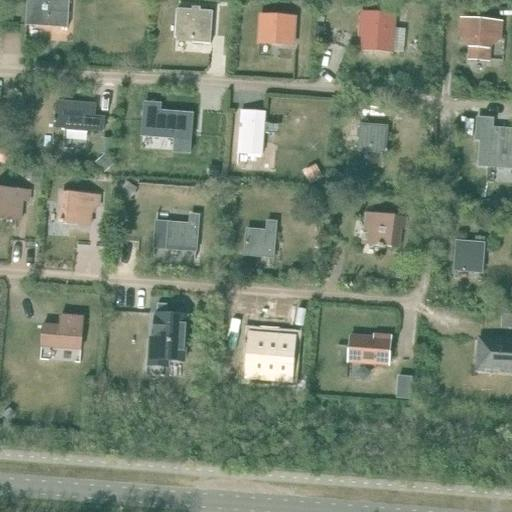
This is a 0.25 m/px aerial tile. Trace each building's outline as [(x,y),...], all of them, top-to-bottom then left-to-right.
[(27,0),(25,26),(66,28),(67,3),(55,2),(54,0),(44,0),(45,1),(27,0)] [(328,16),(339,10),(335,2),(324,7),(328,16)] [(176,9),(174,39),(192,40),(191,44),(210,45),(212,12),(176,9)] [(360,37),(359,51),(388,53),(391,17),(359,14),(357,37),(360,37)] [(261,18),(260,43),(281,44),(281,47),(293,48),(295,20),(261,18)] [(487,61),(489,40),(500,41),(502,23),(462,19),(460,37),(471,38),(469,60),(487,61)] [(316,27),(314,40),(323,41),(325,29),(316,27)] [(390,29),(388,53),(401,54),(403,30),(390,29)] [(59,103),(56,128),(101,132),(102,120),(91,119),(92,106),(59,103)] [(177,140),(179,114),(160,112),(161,105),(144,104),(142,137),(177,140)] [(342,119),(356,120),(357,106),(343,104),(342,119)] [(265,113),(241,111),(238,153),(262,155),(264,133),(273,134),(274,124),(264,124),(265,113)] [(511,131),(491,130),(492,121),(477,121),(476,141),(481,142),(480,167),(492,168),(492,169),(511,169),(511,131)] [(351,129),(350,138),(360,139),(359,151),(385,153),(386,137),(375,137),(376,127),(361,126),(360,130),(351,129)] [(0,149),(0,165),(3,167),(9,154),(0,149)] [(96,164),(94,166),(100,173),(102,171),(103,174),(114,165),(104,155),(95,163),(96,164)] [(304,172),(310,183),(321,177),(315,166),(304,172)] [(209,167),(208,179),(218,180),(219,167),(209,167)] [(103,176),(102,186),(113,187),(114,177),(103,176)] [(127,204),(137,189),(127,182),(117,197),(127,204)] [(0,189),(0,219),(20,221),(21,201),(28,202),(29,192),(0,189)] [(61,194),(59,224),(89,227),(90,207),(97,208),(98,198),(61,194)] [(366,215),(363,244),(379,246),(378,248),(383,249),(383,247),(398,249),(401,229),(405,230),(406,220),(366,215)] [(154,251),(168,252),(195,254),(198,219),(191,218),(190,228),(169,227),(156,226),(154,251)] [(501,227),(511,227),(511,218),(502,218),(501,227)] [(249,233),(247,259),(274,260),(276,224),(268,224),(267,234),(249,233)] [(457,244),(454,271),(482,273),(484,246),(484,238),(475,237),(473,245),(457,244)] [(184,363),(187,317),(167,316),(167,306),(157,305),(157,315),(156,315),(155,339),(151,339),(149,366),(167,367),(167,362),(184,363)] [(511,313),(503,313),(502,324),(511,325),(511,313)] [(43,328),(42,350),(84,353),(86,319),(63,317),(62,329),(43,328)] [(293,319),(292,331),(304,332),(305,320),(293,319)] [(348,364),(389,367),(391,337),(380,336),(379,339),(350,337),(348,364)] [(252,337),(249,377),(289,380),(292,340),(252,337)] [(511,371),(511,343),(480,341),(479,365),(499,366),(499,371),(511,371)] [(294,385),(293,393),(305,394),(306,386),(294,385)] [(6,408),(0,414),(0,415),(8,423),(14,416),(6,408)]
